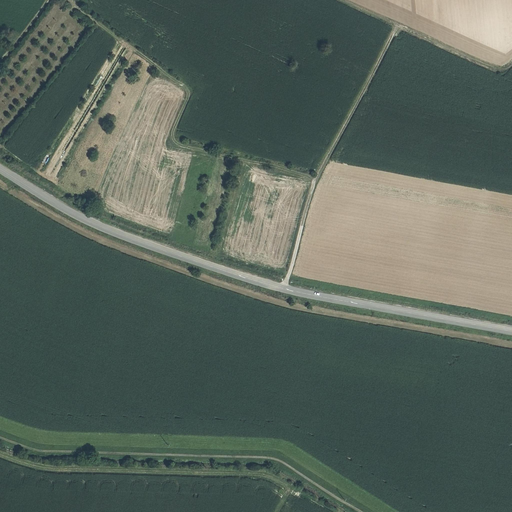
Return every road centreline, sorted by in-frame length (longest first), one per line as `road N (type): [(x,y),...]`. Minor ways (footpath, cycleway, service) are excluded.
road 1 (tertiary): [(511,331),(246,278),(99,227),(0,169)]
road 2 (track): [(0,438),(39,451),(274,459),(361,511)]
road 3 (track): [(68,0),(187,89),(176,143),(315,178)]
road 4 (track): [(279,511),(287,487),(252,472),(53,467),(0,455)]
road 5 (track): [(397,24),(315,178),(281,289)]
road 6 (track): [(511,63),(493,67),(338,0)]
